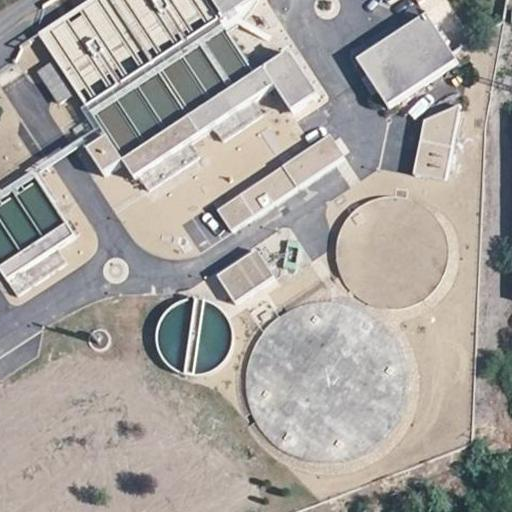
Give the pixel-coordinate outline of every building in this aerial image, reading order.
[(187,146),(213,129),(221,141),(260,115),(252,104),(274,90),(290,114),(317,97),(290,55),(252,80),(200,0),(99,0),(40,39),(107,143),(87,155),(103,179),(123,166),(133,181),(137,178),(146,191),(196,158),(187,146)] [(208,0),(222,21),(251,3),(249,0),(208,0)] [(443,32),(455,26),(444,2),(432,8),(443,32)] [(361,59),(392,104),(460,58),(428,12),(361,59)] [(36,77),(55,104),(69,94),(50,67),(36,77)] [(460,109),(424,125),(414,178),(446,184),(460,109)] [(329,140),(217,216),(230,235),(341,159),(329,140)] [(30,172),(19,179),(62,244),(74,235),(30,172)] [(58,247),(62,244),(19,179),(1,192),(0,191),(0,268),(18,294),(67,259),(58,247)] [(336,246),(335,256),(336,266),(338,276),(342,284),(347,292),(353,299),(361,305),(369,309),(377,313),(386,314),(396,315),(404,314),(412,312),(422,308),(429,303),(435,298),(441,292),(445,285),(449,277),(451,267),(453,256),(451,245),(447,232),(439,220),(431,211),(421,205),(411,201),(401,198),(389,198),(374,201),(361,207),(351,216),(344,225),(340,235),(336,246)] [(207,213),(186,225),(201,250),(221,239),(207,213)] [(218,279),(235,306),(273,280),(256,254),(218,279)] [(167,337),(168,342),(170,347),(173,351),(176,355),(180,359),(185,362),(190,364),(196,365),(201,366),(208,365),(212,364),(215,361),(219,359),(223,356),(226,353),(229,350),(232,342),(233,336),(233,332),(233,327),(231,321),(228,314),(224,309),(220,305),(215,303),(211,300),(205,299),(201,299),(193,299),(184,303),(178,308),(172,314),(169,320),(167,326),(167,332),(167,337)] [(249,410),(255,423),(262,433),(270,443),(286,456),(303,462),(319,465),(333,465),(348,463),(362,458),(373,451),(384,442),(392,433),(399,420),(405,405),(407,389),(406,372),(403,359),(398,347),(389,334),(376,321),(362,312),(348,307),(332,304),(323,303),(303,307),(284,315),(269,327),(256,344),(250,360),(246,377),(245,392),(249,410)]
